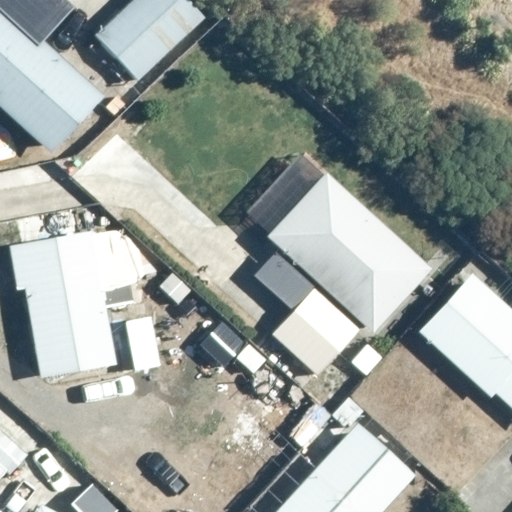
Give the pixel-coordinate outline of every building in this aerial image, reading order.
[(68,14),(52,0),(0,0),(0,115),(43,154),(94,97),(38,47),(68,14)] [(198,18),(180,0),(129,0),(90,38),(130,81),(198,18)] [(263,333),(310,377),(333,352),(358,376),(377,355),(359,339),(421,271),(317,176),(260,238),(310,283),(263,333)] [(113,226),(108,227),(7,247),(34,379),(107,364),(145,357),(135,306),(129,308),(113,226)] [(511,314),(465,272),(411,332),(483,397),(488,392),(511,413),(511,314)] [(373,511),(408,474),(352,423),(360,415),(340,397),(235,511),(373,511)] [(0,471),(29,440),(0,413),(0,471)] [(51,511),(35,503),(30,511),(51,511)]
